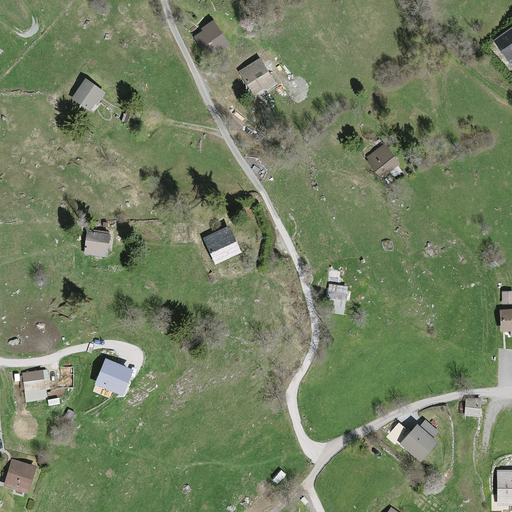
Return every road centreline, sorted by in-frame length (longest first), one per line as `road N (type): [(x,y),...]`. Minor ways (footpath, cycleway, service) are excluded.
road 1 (residential): [(511,390),(462,393),(394,413),(323,461),(306,444),(294,386),(314,340),(311,309),(284,224),(163,0)]
road 2 (track): [(136,360),(111,343),(0,362)]
